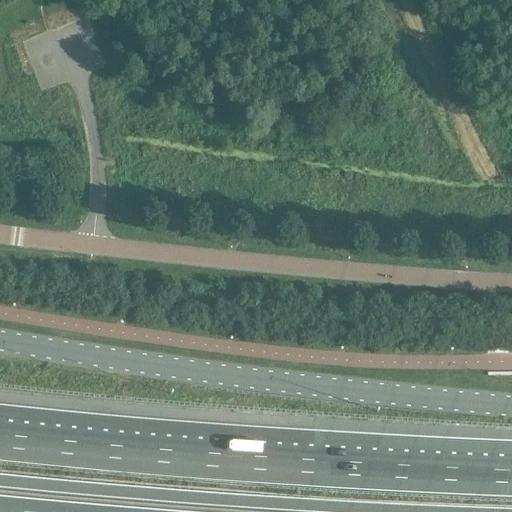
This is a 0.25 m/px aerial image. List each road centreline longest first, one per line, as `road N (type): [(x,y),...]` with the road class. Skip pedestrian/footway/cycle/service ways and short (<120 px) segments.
road 1 (unclassified): [(0,341),(511,406)]
road 2 (unclassified): [(511,284),(0,233)]
road 3 (motorway): [(511,469),(0,434)]
road 4 (motorway): [(454,511),(0,480)]
